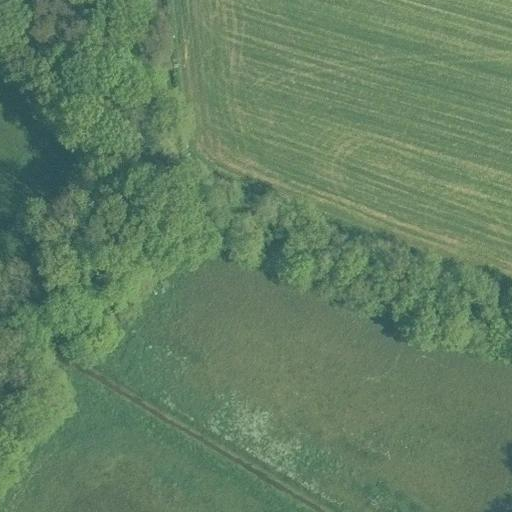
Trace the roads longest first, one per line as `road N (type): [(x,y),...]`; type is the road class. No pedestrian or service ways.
road 1 (track): [(286,511),(28,353)]
road 2 (track): [(0,392),(159,177)]
road 3 (track): [(159,177),(137,0)]
